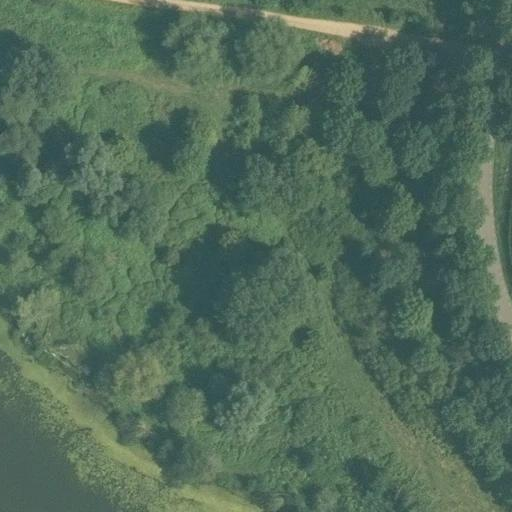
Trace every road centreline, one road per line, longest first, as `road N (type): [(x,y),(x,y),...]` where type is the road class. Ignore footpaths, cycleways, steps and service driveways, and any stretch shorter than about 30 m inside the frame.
road 1 (track): [(384,39),(361,102),(0,62)]
road 2 (track): [(361,102),(412,186),(442,342),(511,461)]
road 3 (track): [(497,50),(138,0)]
road 4 (unclassified): [(511,344),(478,251),(508,0)]
